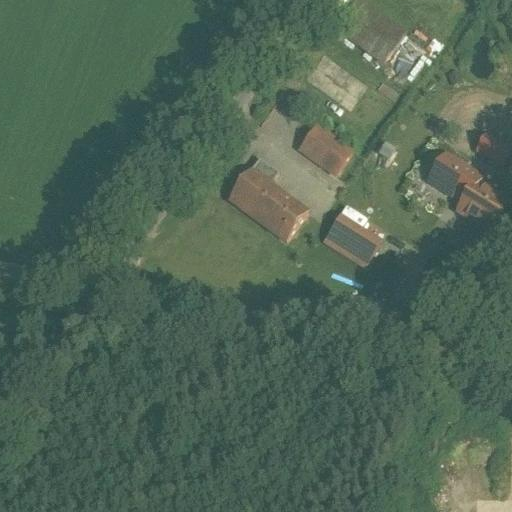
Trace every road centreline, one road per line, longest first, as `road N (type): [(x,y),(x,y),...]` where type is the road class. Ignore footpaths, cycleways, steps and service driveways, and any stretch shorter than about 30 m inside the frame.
road 1 (unclassified): [(101,292),(511,352)]
road 2 (unclassified): [(101,292),(322,0)]
road 3 (unclassified): [(0,430),(101,292)]
